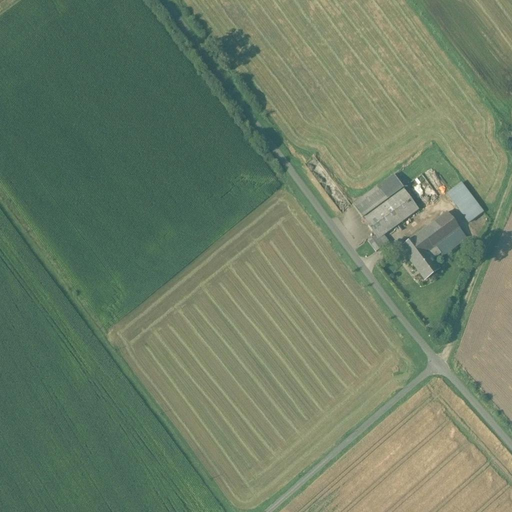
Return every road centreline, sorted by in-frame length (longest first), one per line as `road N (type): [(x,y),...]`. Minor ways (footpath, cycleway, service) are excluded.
road 1 (residential): [(164,0),(439,362)]
road 2 (residential): [(439,362),(266,511)]
road 3 (track): [(439,362),(511,179)]
